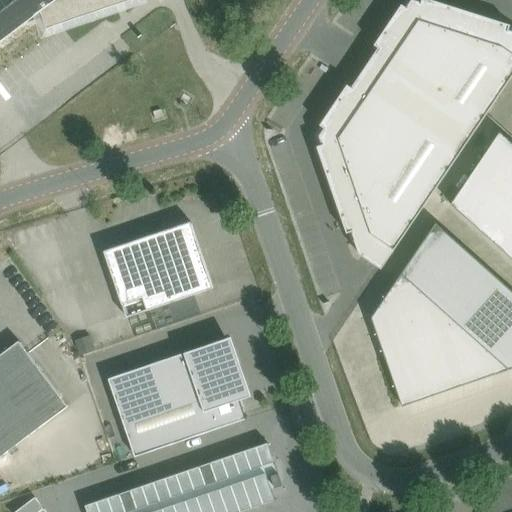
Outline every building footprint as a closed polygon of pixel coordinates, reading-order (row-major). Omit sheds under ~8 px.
[(0,0),(0,42),(35,17),(42,11),(46,24),(110,2),(109,0),(133,0),(134,1),(135,0),(0,0)] [(360,254),(362,256),(381,269),(382,269),(388,260),(487,114),(511,77),(511,30),(510,29),(511,25),(433,0),(422,0),(422,2),(416,0),(411,0),(407,7),(403,5),(402,4),(375,45),(379,48),(352,87),(348,84),(320,125),(321,125),(325,128),(319,136),(322,144),(318,146),(317,146),(347,233),(348,233),(352,231),(356,243),(360,254)] [(511,141),(500,131),(451,204),(511,258),(511,141)] [(190,221),(104,250),(126,316),(213,287),(190,221)] [(401,273),(371,317),(402,406),(509,369),(511,368),(511,290),(435,223),(401,273)] [(135,456),(247,417),(247,416),(245,416),(239,399),(245,397),(244,395),(243,396),(224,340),(226,339),(225,338),(108,378),(135,456)] [(0,457),(69,406),(20,341),(0,355),(0,457)] [(268,443),(86,505),(88,511),(238,511),(275,499),(266,473),(277,469),(268,443)] [(46,511),(33,493),(10,510),(11,511),(46,511)]
